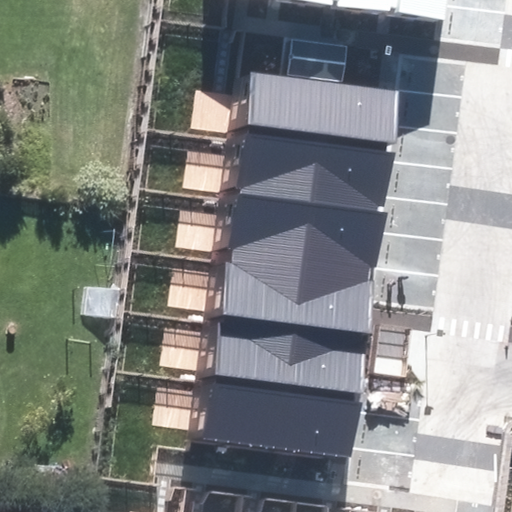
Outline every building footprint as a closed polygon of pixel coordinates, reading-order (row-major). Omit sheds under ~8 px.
[(383,11),(384,0),(323,0),(323,2),(383,11)] [(444,20),(447,0),(384,0),(383,11),(444,20)] [(224,140),(392,160),(400,94),(233,74),(224,140)] [(216,206),(383,227),(392,160),(224,140),(216,206)] [(209,264),(376,285),(383,227),(216,206),(209,264)] [(201,323),(369,344),(376,285),(209,264),(201,323)] [(194,381),(361,402),(369,344),(201,323),(194,381)] [(187,438),(354,459),(361,402),(194,381),(187,438)]
